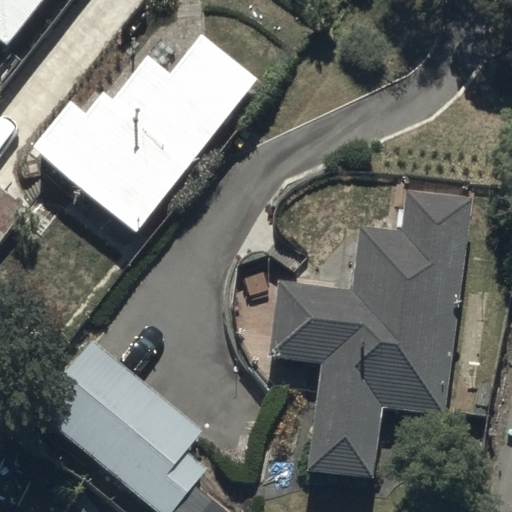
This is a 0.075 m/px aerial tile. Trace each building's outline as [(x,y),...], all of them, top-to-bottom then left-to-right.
[(0,0),(0,41),(9,49),(48,0),(0,0)] [(75,99),(34,147),(136,234),(265,82),(205,31),(166,77),(146,61),(112,101),(104,94),(90,111),(75,99)] [(0,190),(0,247),(28,212),(0,190)] [(323,363),(313,472),(374,477),(380,414),(448,420),(467,201),(404,196),(401,229),(357,225),(351,295),(275,288),(269,359),(323,363)] [(100,341),(39,414),(155,511),(173,511),(208,470),(187,452),(206,430),(100,341)]
